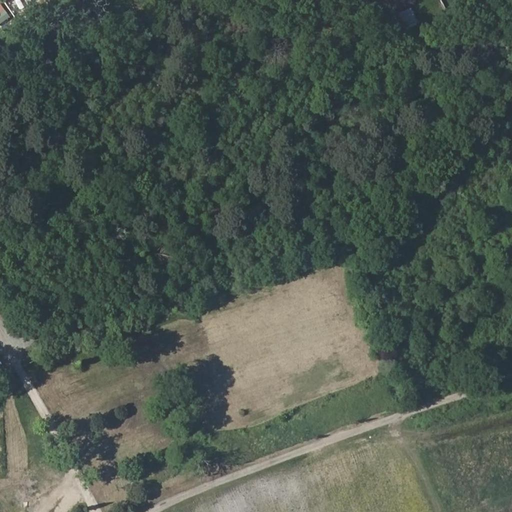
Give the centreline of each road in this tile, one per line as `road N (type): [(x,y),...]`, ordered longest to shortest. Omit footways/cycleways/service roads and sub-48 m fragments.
road 1 (unclassified): [(511,378),(188,491),(151,511)]
road 2 (unclassified): [(96,511),(0,320)]
